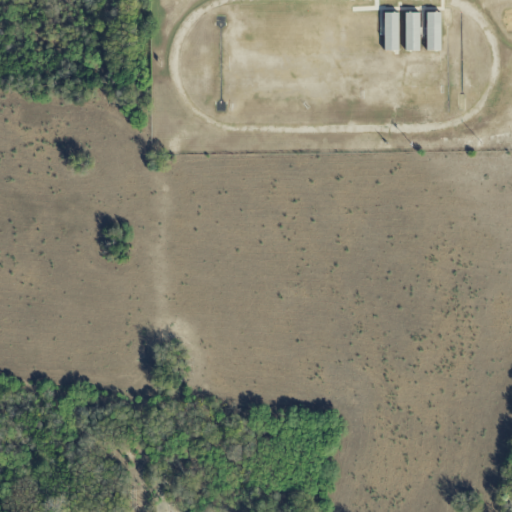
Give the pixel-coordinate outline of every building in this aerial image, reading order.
[(427,51),(442,51),(441,12),(427,13),(427,51)] [(351,13),(337,13),(337,52),(353,52),(351,13)] [(373,51),(372,13),(358,13),(359,51),(373,51)] [(399,13),(384,13),(385,51),(399,51),(399,13)] [(420,52),(420,13),(405,13),(406,52),(420,52)]
